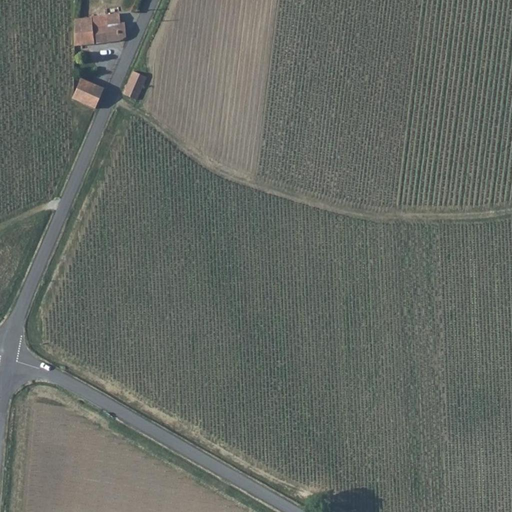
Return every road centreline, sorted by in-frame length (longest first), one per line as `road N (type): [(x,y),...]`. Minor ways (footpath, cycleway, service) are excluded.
road 1 (track): [(511,210),(433,217),(327,207),(218,171),(110,98)]
road 2 (residential): [(9,357),(18,314),(152,0)]
road 3 (residential): [(293,511),(55,374),(9,357)]
